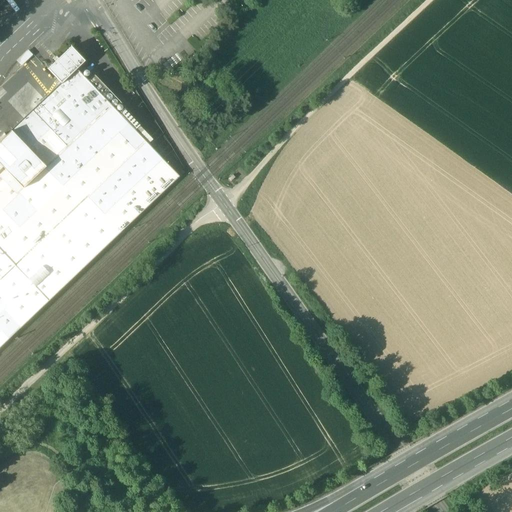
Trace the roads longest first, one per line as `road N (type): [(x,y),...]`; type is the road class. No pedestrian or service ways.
road 1 (tertiary): [(91,0),(205,179),(445,511)]
road 2 (track): [(431,0),(222,202)]
road 3 (motorway): [(511,409),(342,506)]
road 4 (motorway): [(379,511),(511,436)]
